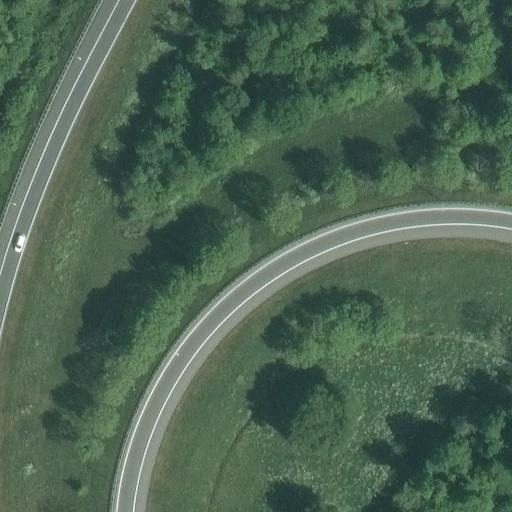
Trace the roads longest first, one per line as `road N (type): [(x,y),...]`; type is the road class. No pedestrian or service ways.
road 1 (motorway): [(129,511),(139,452),(169,384),(238,297),(326,242),(399,220),(511,221)]
road 2 (motorway): [(127,0),(52,148),(0,293)]
